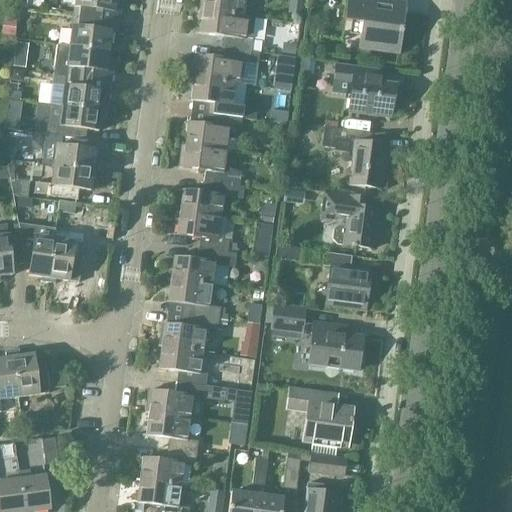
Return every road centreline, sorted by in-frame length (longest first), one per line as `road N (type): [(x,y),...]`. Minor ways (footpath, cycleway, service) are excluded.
road 1 (residential): [(395,511),(463,0)]
road 2 (residential): [(114,344),(164,0)]
road 3 (residential): [(96,511),(114,344)]
